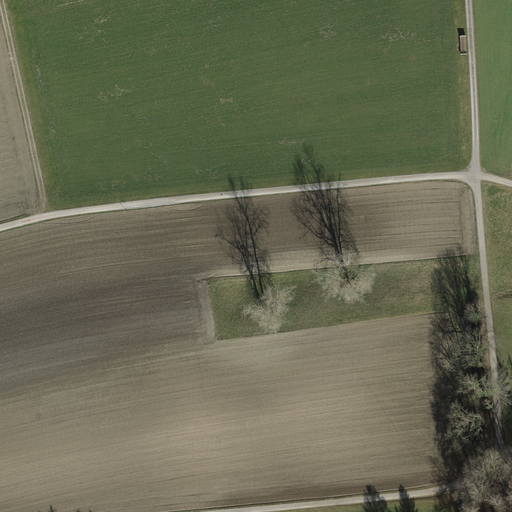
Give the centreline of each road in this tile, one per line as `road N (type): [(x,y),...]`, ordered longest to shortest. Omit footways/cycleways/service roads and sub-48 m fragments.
road 1 (track): [(511,184),(403,180),(47,218),(0,231)]
road 2 (track): [(511,455),(503,452),(486,302),(466,0)]
road 3 (track): [(265,511),(443,491),(511,448)]
road 4 (track): [(2,0),(47,218)]
